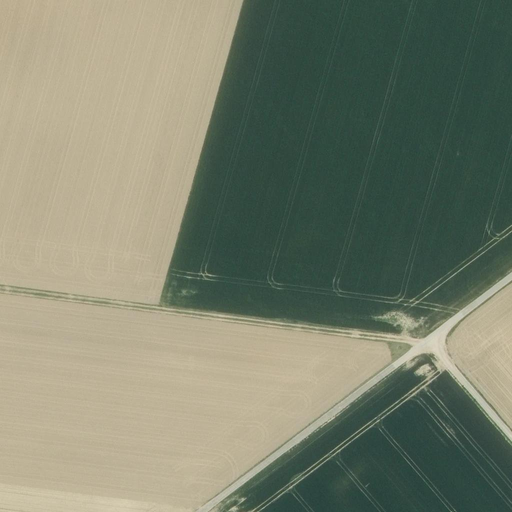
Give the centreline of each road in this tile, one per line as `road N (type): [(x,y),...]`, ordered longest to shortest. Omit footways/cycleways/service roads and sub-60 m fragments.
road 1 (track): [(427,340),(0,289)]
road 2 (track): [(511,276),(201,511)]
road 3 (track): [(427,340),(511,438)]
